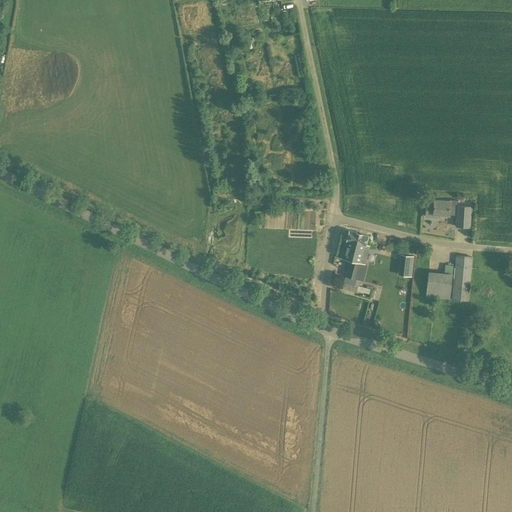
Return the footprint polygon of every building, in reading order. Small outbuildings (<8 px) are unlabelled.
[(458,201),(450,201),(434,200),(434,203),(425,203),(425,217),(433,217),(433,214),(449,215),(449,214),(457,214),(456,226),(469,226),(470,206),(457,205),(458,201)] [(357,273),(360,262),(367,236),(349,231),(347,239),(345,239),(340,257),(349,259),(342,286),(354,289),(355,285),(357,286),(360,274),(357,273)] [(401,265),(411,266),(412,256),(402,255),(401,265)] [(468,301),(472,257),(456,255),(451,299),(468,301)] [(449,299),(452,274),(428,271),(426,297),(449,299)]
